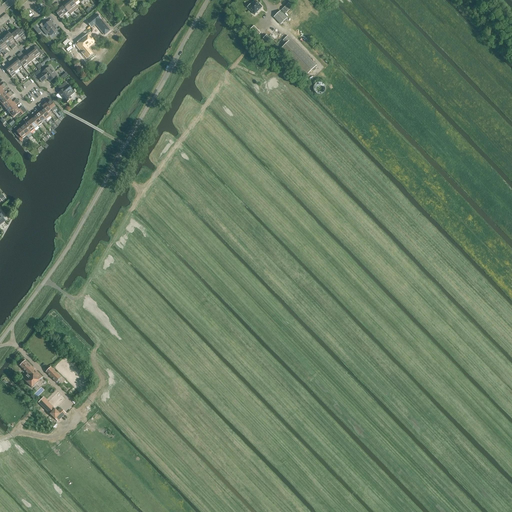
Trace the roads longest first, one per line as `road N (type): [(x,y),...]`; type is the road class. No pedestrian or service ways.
road 1 (unclassified): [(0,341),(87,215),(208,0)]
road 2 (track): [(73,300),(73,315),(98,343),(91,361),(102,382),(64,432),(0,439)]
road 3 (track): [(273,21),(144,191)]
road 4 (track): [(144,191),(73,300)]
